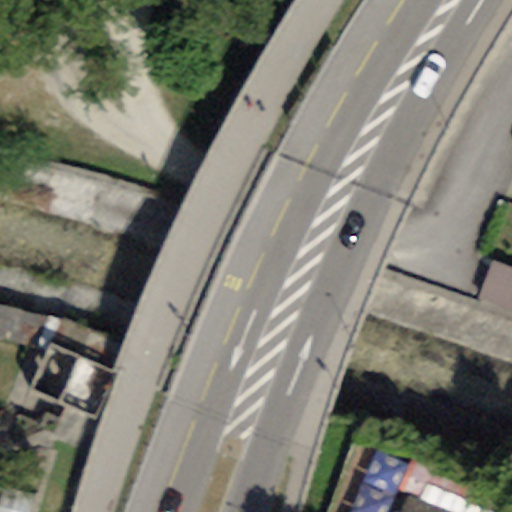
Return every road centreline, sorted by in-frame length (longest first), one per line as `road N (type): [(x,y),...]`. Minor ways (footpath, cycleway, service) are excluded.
road 1 (primary): [(447,0),(339,181),(244,403)]
road 2 (track): [(430,253),(189,166),(148,92),(155,0)]
road 3 (residential): [(511,96),(430,253)]
road 4 (primary): [(244,403),(186,470),(165,511)]
